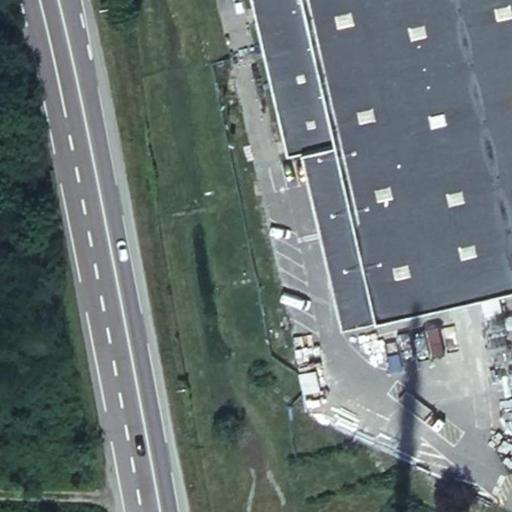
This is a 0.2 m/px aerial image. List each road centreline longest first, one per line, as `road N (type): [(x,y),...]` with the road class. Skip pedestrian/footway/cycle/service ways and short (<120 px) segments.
road 1 (primary): [(96,219),(155,511)]
road 2 (trunk): [(29,0),(96,219)]
road 3 (primary): [(57,0),(96,219)]
road 4 (track): [(0,489),(152,499)]
